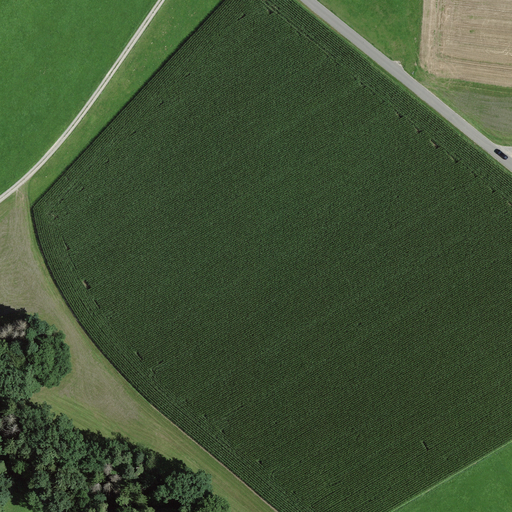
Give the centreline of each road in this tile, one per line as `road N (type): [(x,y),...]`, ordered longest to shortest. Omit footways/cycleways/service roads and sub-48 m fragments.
road 1 (track): [(164,0),(73,127),(0,201)]
road 2 (unclassified): [(511,164),(310,0)]
